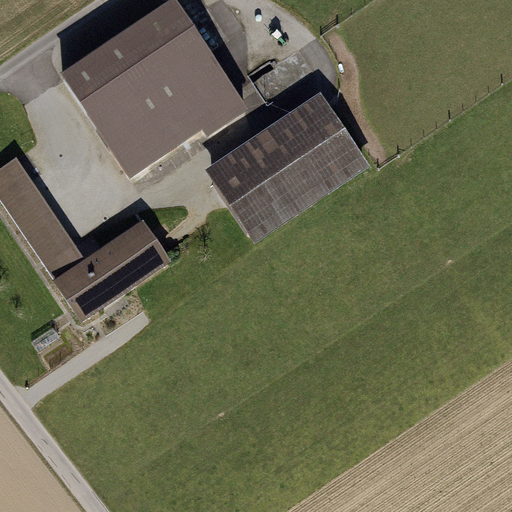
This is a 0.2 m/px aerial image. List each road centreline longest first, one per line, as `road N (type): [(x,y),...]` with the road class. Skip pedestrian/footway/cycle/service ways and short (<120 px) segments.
road 1 (unknown): [(21,59),(101,179),(146,179),(219,145),(336,57),(333,34),(283,0)]
road 2 (unclassified): [(0,383),(99,511)]
